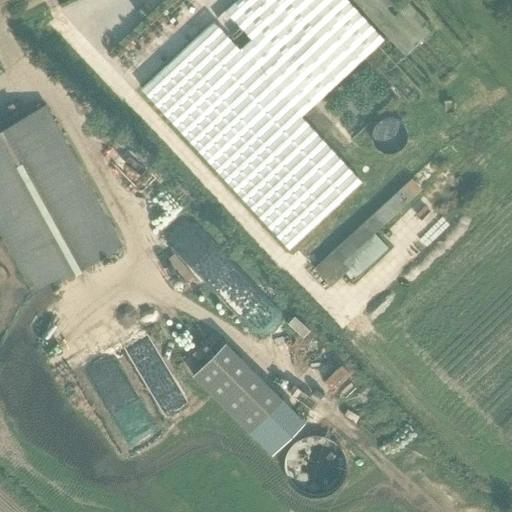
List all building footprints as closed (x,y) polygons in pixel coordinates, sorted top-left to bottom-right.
[(237,0),(226,10),(251,37),(239,48),(214,21),(142,89),(292,248),(364,180),(303,115),(384,38),(348,0),(237,0)] [(354,0),(407,57),(436,30),(407,0),(354,0)] [(0,230),(35,295),(124,246),(46,106),(0,130),(0,230)] [(450,144),(316,268),(332,285),(339,292),(348,283),(341,277),(350,269),(358,278),(390,250),(377,235),(462,158),(450,144)] [(498,189),(506,182),(489,162),(481,169),(498,189)] [(145,183),(131,199),(157,223),(171,207),(145,183)] [(146,295),(84,328),(79,318),(60,328),(76,358),(157,315),(146,295)] [(227,343),(194,377),(274,456),(308,422),(227,343)]
